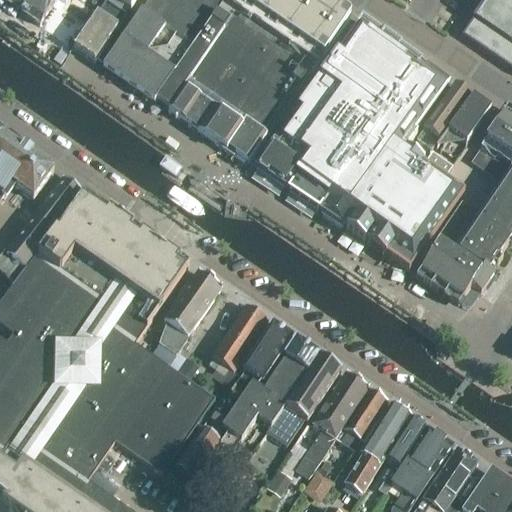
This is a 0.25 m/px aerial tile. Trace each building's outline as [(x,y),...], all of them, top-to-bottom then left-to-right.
[(80,16),(67,6),(58,0),(3,0),(4,6),(69,49),(78,36),(69,30),(80,16)] [(67,6),(80,16),(89,22),(100,4),(94,0),(114,0),(131,11),(137,0),(65,0),(69,3),(67,6)] [(154,107),(155,105),(211,24),(227,0),(154,0),(102,72),(154,107)] [(307,0),(245,0),(223,33),(169,114),(168,115),(197,136),(234,162),(235,159),(247,168),(344,26),(307,0)] [(511,0),(489,0),(463,39),(511,71),(511,0)] [(94,66),(125,19),(105,4),(73,52),(94,66)] [(169,114),(223,33),(211,24),(155,105),(169,114)] [(274,145),(254,174),(286,195),(290,198),(320,218),(342,186),(370,145),(386,122),(391,115),(388,113),(395,104),(393,103),(419,70),(393,50),(390,54),(362,33),(322,87),(318,84),(274,145)] [(342,186),(320,218),(343,234),(345,230),(347,231),(345,234),(364,247),(366,244),(368,246),(367,247),(382,258),(408,276),(431,244),(426,241),(460,194),(444,183),(452,171),(432,157),(424,168),(423,168),(423,167),(405,155),(419,135),(417,133),(449,88),(420,68),(419,70),(393,103),(395,104),(388,113),(391,115),(386,122),(370,145),(342,186)] [(425,134),(417,145),(418,146),(431,155),(439,144),(441,145),(472,102),(454,89),(452,91),(423,132),(425,134)] [(472,102),(435,153),(440,156),(452,140),(465,150),(490,115),(472,102)] [(486,145),(485,147),(511,165),(511,122),(505,118),(486,145)] [(32,204),(53,177),(2,141),(0,138),(0,199),(5,203),(13,191),(32,204)] [(495,182),(503,170),(480,153),(471,166),(495,182)] [(175,180),(181,172),(166,161),(160,169),(175,180)] [(511,178),(458,257),(488,278),(511,242),(511,178)] [(24,271),(83,198),(62,183),(0,261),(0,267),(8,274),(15,264),(24,271)] [(124,511),(88,486),(114,448),(161,480),(214,404),(134,349),(189,271),(163,254),(162,256),(158,253),(154,251),(155,248),(83,198),(33,271),(31,270),(0,308),(0,329),(13,340),(7,348),(0,343),(0,500),(4,503),(1,508),(6,511),(124,511)] [(452,251),(477,215),(463,205),(437,241),(452,251)] [(438,251),(418,281),(460,309),(466,313),(471,312),(480,300),(489,286),(438,251)] [(175,360),(221,294),(197,277),(163,326),(167,329),(159,349),(175,360)] [(233,378),(267,326),(246,311),(212,363),(233,378)] [(257,390),(260,386),(262,387),(292,342),(272,329),(242,374),(245,376),(241,381),(252,388),(255,390),(255,389),(257,390)] [(252,388),(222,432),(241,445),(257,422),(271,431),(284,412),(285,412),(320,361),(296,345),(284,362),(285,363),(263,396),(255,390),(252,388)] [(167,371),(175,360),(159,349),(151,361),(167,371)] [(306,426),(341,376),(320,361),(285,412),(284,412),(271,431),(266,439),(286,452),(304,425),(306,426)] [(335,444),(368,394),(345,379),(312,430),(321,436),(295,476),(308,485),(335,444)] [(368,394),(335,444),(355,457),(362,447),(388,407),(368,394)] [(384,463),(411,422),(391,409),(359,458),(362,460),(343,489),(360,500),(384,463)] [(406,465),(427,433),(411,422),(384,463),(395,470),(379,495),(385,498),(390,490),(400,472),(406,465)] [(201,432),(174,471),(192,483),(218,444),(201,432)] [(409,511),(429,482),(453,450),(427,433),(406,465),(400,472),(390,490),(402,497),(392,511),(409,511)] [(290,483),(307,455),(296,448),(269,492),(279,497),(288,483),(290,483)] [(429,511),(431,509),(435,511),(447,511),(478,467),(457,453),(416,511),(429,511)] [(319,473),(305,492),(321,505),(335,486),(319,473)] [(511,511),(511,490),(490,475),(465,511),(460,511),(453,507),(449,511),(511,511)] [(111,502),(116,494),(107,488),(102,496),(111,502)]
